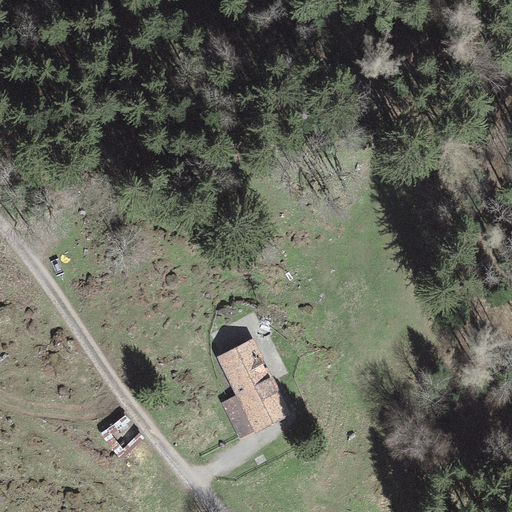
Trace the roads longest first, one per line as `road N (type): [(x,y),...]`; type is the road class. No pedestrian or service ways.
road 1 (track): [(323,511),(325,501),(416,447),(466,387),(492,132),(511,45)]
road 2 (track): [(0,222),(195,481)]
